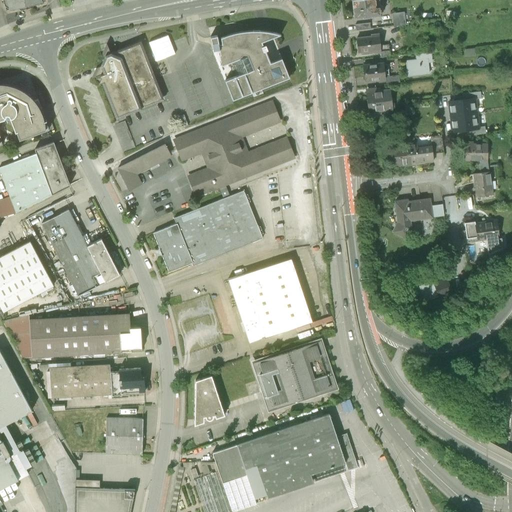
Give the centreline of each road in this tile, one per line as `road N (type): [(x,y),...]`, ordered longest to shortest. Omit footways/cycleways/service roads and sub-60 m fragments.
road 1 (unclassified): [(42,37),(67,114),(159,316),(168,419),(151,511)]
road 2 (secondary): [(340,188),(333,206),(356,355),(397,433)]
road 3 (secondary): [(511,472),(407,402),(381,368),(362,312)]
road 4 (secondary): [(340,188),(316,0)]
road 5 (secondary): [(511,305),(475,336),(436,346),(393,336),(362,312)]
road 6 (tertiary): [(42,37),(196,0)]
road 7 (secondary): [(362,312),(340,188)]
